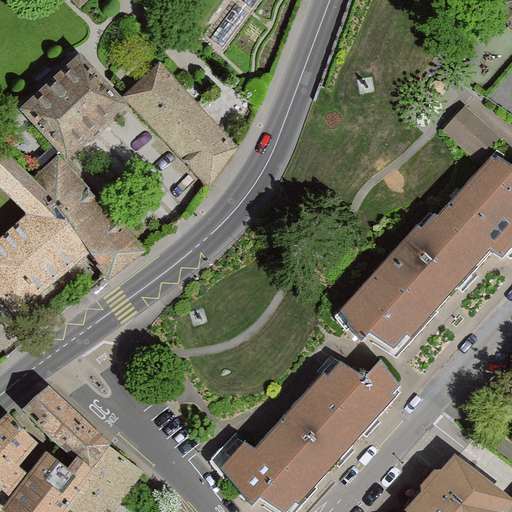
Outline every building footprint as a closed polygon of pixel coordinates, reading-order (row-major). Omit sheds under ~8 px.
[(215,192),(242,148),(166,65),(128,101),(89,57),(28,113),(65,154),(40,182),(0,140),(0,186),(33,219),(0,248),(0,294),(22,321),(95,260),(116,282),(153,253),(74,166),(134,110),(215,192)] [(496,138),(463,112),(444,135),(476,162),(496,138)] [(511,170),(499,161),(445,223),(439,219),(344,318),(370,348),(377,336),(403,358),(497,255),(508,265),(511,260),(511,170)] [(298,511),(405,394),(386,366),(376,380),(342,361),(261,453),(234,440),(214,468),(251,511),(260,511),(269,503),(281,511),(298,511)] [(112,511),(121,509),(144,476),(113,452),(44,392),(23,414),(86,466),(77,475),(55,458),(15,511),(112,511)] [(43,451),(11,421),(0,431),(0,511),(5,511),(33,481),(25,474),(43,451)] [(511,511),(511,504),(458,460),(414,511),(511,511)]
